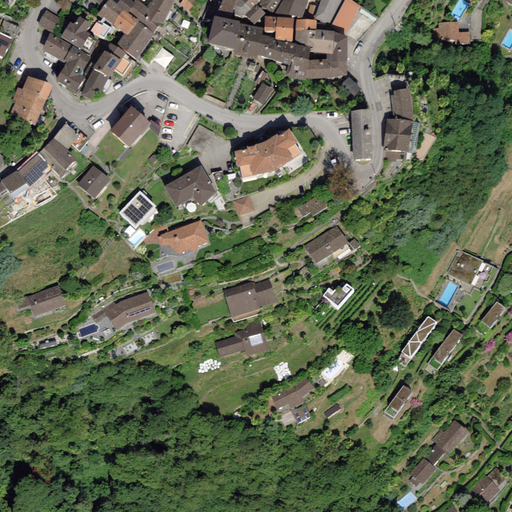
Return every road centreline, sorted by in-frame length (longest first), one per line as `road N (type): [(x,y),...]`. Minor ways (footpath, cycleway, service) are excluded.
road 1 (residential): [(78,112),(148,83),(168,87),(229,124),(318,123),(354,169),(368,171),(378,141),(366,52),(400,0)]
road 2 (residential): [(43,0),(30,31),(33,55),(78,112)]
